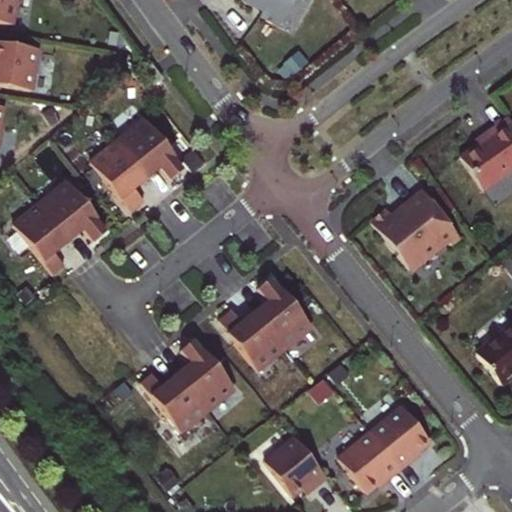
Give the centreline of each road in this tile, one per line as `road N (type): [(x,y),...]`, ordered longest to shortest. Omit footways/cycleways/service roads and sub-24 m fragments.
road 1 (residential): [(500,459),(297,200)]
road 2 (residential): [(297,200),(511,39)]
road 3 (residential): [(466,0),(262,156)]
road 4 (residential): [(284,183),(122,313)]
road 5 (residential): [(262,156),(147,0)]
